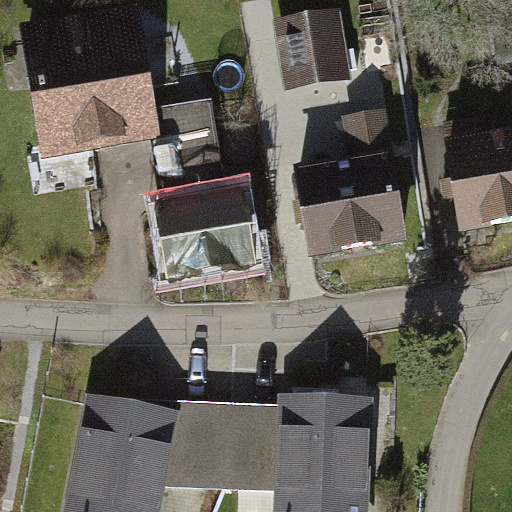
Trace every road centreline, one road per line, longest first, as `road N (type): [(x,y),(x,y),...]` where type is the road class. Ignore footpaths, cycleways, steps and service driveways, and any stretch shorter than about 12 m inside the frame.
road 1 (residential): [(498,322),(177,347),(0,330)]
road 2 (residential): [(498,322),(445,460),(444,511)]
